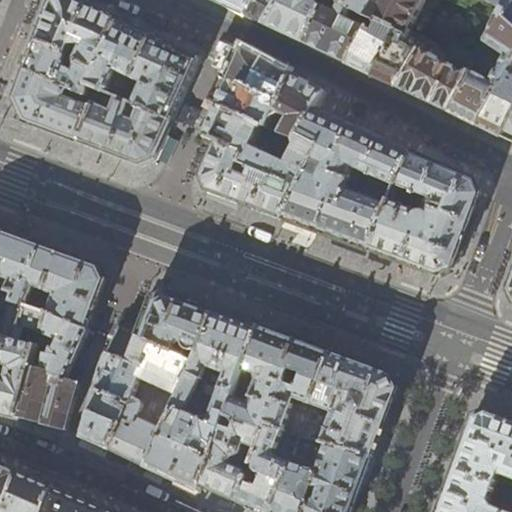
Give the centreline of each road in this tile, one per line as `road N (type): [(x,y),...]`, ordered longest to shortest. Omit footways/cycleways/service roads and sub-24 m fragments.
road 1 (residential): [(466,322),(0,150)]
road 2 (residential): [(146,0),(258,41),(511,171)]
road 3 (residential): [(0,438),(172,511)]
road 4 (residential): [(511,205),(466,322)]
